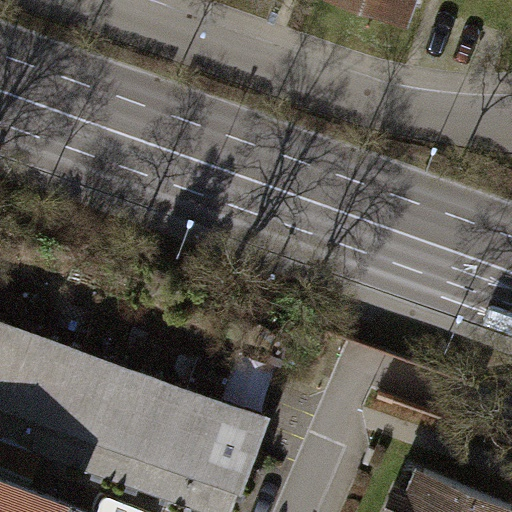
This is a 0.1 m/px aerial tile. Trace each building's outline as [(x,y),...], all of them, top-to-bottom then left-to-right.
[(329,0),(412,29),(422,0),(329,0)] [(0,436),(214,511),(221,511),(257,411),(0,320),(0,436)] [(498,511),(502,503),(415,467),(396,511),(498,511)] [(0,511),(43,511),(50,495),(0,473),(0,511)] [(93,511),(94,511),(61,498),(54,511),(93,511)]
